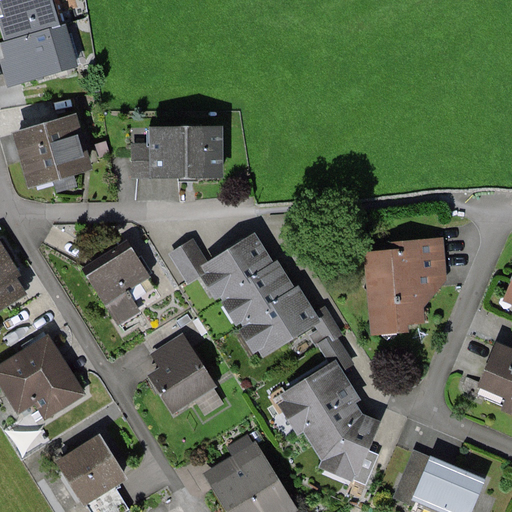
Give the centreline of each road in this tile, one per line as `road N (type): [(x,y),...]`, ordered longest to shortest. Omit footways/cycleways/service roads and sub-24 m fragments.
road 1 (residential): [(511,450),(426,413),(499,207)]
road 2 (residential): [(255,211),(11,215)]
